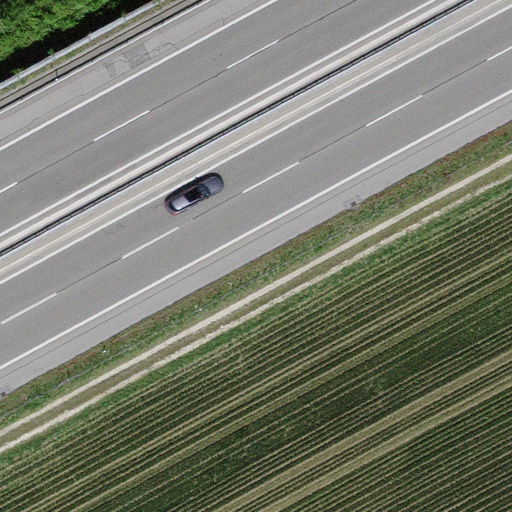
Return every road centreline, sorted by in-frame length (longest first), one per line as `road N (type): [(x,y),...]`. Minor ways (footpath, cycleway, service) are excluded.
road 1 (track): [(0,442),(511,165)]
road 2 (motorway): [(0,323),(511,46)]
road 3 (motorway): [(352,0),(0,191)]
